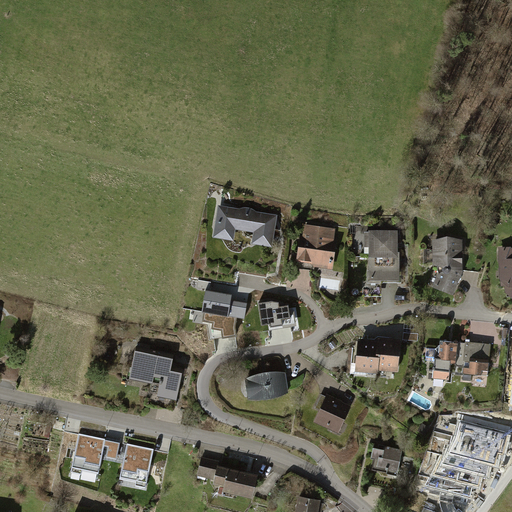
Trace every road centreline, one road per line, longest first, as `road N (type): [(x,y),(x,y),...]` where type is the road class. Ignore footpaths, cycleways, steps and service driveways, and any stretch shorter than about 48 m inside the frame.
road 1 (residential): [(330,481),(247,445),(0,392)]
road 2 (residential): [(330,481),(314,450),(211,412),(202,383),(221,357),(284,349),(327,331)]
road 3 (residential): [(327,331),(409,309),(511,318)]
